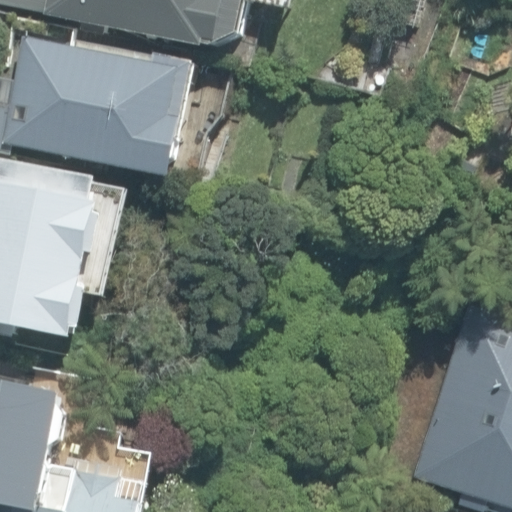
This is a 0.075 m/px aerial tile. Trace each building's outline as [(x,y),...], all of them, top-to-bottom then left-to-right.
[(0,0),(0,2),(51,12),(49,24),(220,55),(247,40),(253,9),(290,16),(293,0),(0,0)] [(391,0),(386,24),(423,32),(429,0),(391,0)] [(8,145),(179,179),(202,65),(162,57),(160,65),(28,39),(14,108),(0,104),(0,138),(9,141),(8,145)] [(0,323),(79,340),(81,327),(90,329),(98,292),(91,290),(98,255),(105,257),(113,218),(106,216),(108,205),(102,203),(106,182),(0,160),(0,323)] [(489,511),(488,504),(511,511),(511,318),(476,307),(421,477),(464,497),(462,509),(471,511),(489,511)] [(0,511),(148,511),(149,507),(124,503),(129,472),(59,459),(70,396),(0,383),(0,511)]
